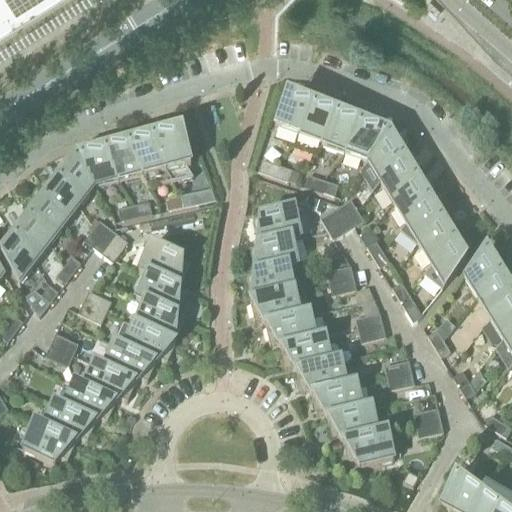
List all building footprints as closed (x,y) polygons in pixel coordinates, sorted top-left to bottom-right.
[(0,0),(0,26),(41,0),(0,0)] [(301,109),(296,107),(285,103),(274,136),(278,137),(271,146),(291,153),(320,115),(316,114),(304,104),(301,109)] [(314,160),(343,123),(339,122),(327,112),(324,117),(320,115),(291,153),(314,160)] [(344,159),(366,131),(362,130),(350,120),(347,124),(343,123),(314,160),(314,161),(322,152),(344,159)] [(367,167),(389,138),(385,137),(373,128),(370,132),(366,131),(344,159),(367,167)] [(192,173),(182,138),(166,141),(163,138),(153,144),(146,145),(166,178),(172,187),(192,182),(187,174),(192,173)] [(379,187),(402,159),(400,156),(403,151),(391,142),(389,138),(367,167),(379,187)] [(142,146),(139,142),(129,149),(122,151),(143,183),(148,192),(172,187),(166,178),(146,145),(142,146)] [(118,151),(116,148),(106,154),(98,156),(119,188),(142,183),(147,192),(148,192),(143,183),(122,151),(118,151)] [(95,156),(92,153),(82,159),(75,161),(95,194),(96,193),(119,188),(98,156),(95,156)] [(392,208),(414,180),(412,177),(416,172),(404,163),(402,159),(379,187),(392,208)] [(80,213),(95,194),(75,161),(70,166),(60,173),(62,177),(60,180),(80,213)] [(272,183),(276,170),(261,165),(257,177),(272,183)] [(276,170),(272,183),(287,188),(291,175),(276,170)] [(65,232),(80,213),(60,180),(56,186),(45,192),(47,196),(45,199),(65,232)] [(405,229),(427,201),(425,197),(429,193),(417,183),(414,180),(392,208),(405,229)] [(318,198),(322,186),(307,181),(303,193),(318,198)] [(322,186),(318,198),(333,203),(337,191),(322,186)] [(180,201),(183,213),(198,210),(196,197),(180,201)] [(51,251),(65,232),(45,199),(41,205),(30,212),(32,215),(30,218),(51,251)] [(303,199),(301,206),(310,209),(312,201),(303,199)] [(183,213),(180,201),(165,204),(168,216),(183,213)] [(417,249),(440,221),(438,218),(441,214),(429,204),(427,201),(405,229),(417,249)] [(314,203),(311,213),(320,216),(323,206),(314,203)] [(347,222),(356,216),(350,205),(340,212),(347,222)] [(133,211),(136,223),(151,220),(148,208),(133,211)] [(136,223),(133,211),(118,214),(120,227),(136,223)] [(354,233),(347,222),(340,212),(330,218),(343,239),(354,233)] [(285,216),(252,224),(258,252),(249,254),(249,255),(300,242),(293,214),(285,216)] [(347,222),(354,233),(363,227),(356,216),(347,222)] [(151,237),(195,227),(193,217),(149,227),(151,237)] [(36,271),(51,251),(30,218),(26,224),(15,231),(18,235),(15,238),(36,271)] [(343,239),(330,218),(319,224),(322,228),(326,235),(332,246),(343,239)] [(430,270),(452,242),(450,239),(454,234),(442,225),(440,221),(417,249),(430,270)] [(91,236),(100,243),(108,233),(99,226),(91,236)] [(108,233),(100,243),(92,253),(102,261),(118,241),(108,233)] [(100,243),(91,236),(84,246),(92,253),(100,243)] [(0,260),(20,291),(36,271),(15,238),(11,243),(0,250),(3,254),(0,257),(0,260)] [(118,241),(102,261),(112,268),(127,248),(118,241)] [(246,283),(297,270),(291,245),(300,243),(300,242),(249,255),(255,279),(246,282),(246,283)] [(452,242),(430,270),(423,279),(441,294),(466,263),(463,259),(467,255),(454,245),(452,242)] [(372,263),(382,257),(375,247),(366,253),(372,263)] [(138,276),(185,298),(186,297),(177,293),(189,268),(180,264),(179,265),(150,251),(138,276)] [(477,304),(499,276),(497,272),(501,268),(488,258),(486,254),(464,282),(477,304)] [(382,257),(372,263),(379,274),(388,268),(382,257)] [(62,271),(72,279),(80,269),(70,261),(62,271)] [(297,270),(246,283),(252,307),(250,308),(249,309),(250,310),(294,298),(288,273),(297,271),(297,270)] [(72,279),(62,271),(55,281),(65,289),(72,279)] [(328,290),(353,284),(350,272),(325,278),(328,290)] [(135,304),(183,326),(183,325),(175,321),(185,298),(138,276),(138,277),(146,281),(135,304)] [(489,325),(511,296),(510,293),(511,290),(511,287),(501,279),(499,276),(477,304),(489,325)] [(353,284),(328,290),(331,302),(356,296),(353,284)] [(398,305),(407,299),(401,288),(391,294),(398,305)] [(40,300),(50,308),(58,298),(47,290),(40,300)] [(502,345),(511,332),(511,296),(489,325),(502,345)] [(83,308),(106,319),(111,308),(88,297),(83,308)] [(294,298),(250,310),(254,327),(263,325),(265,332),(309,322),(309,321),(300,323),(294,298)] [(407,299),(398,305),(404,315),(414,310),(407,299)] [(133,332),(174,352),(174,351),(174,350),(172,349),(183,326),(135,304),(144,308),(133,332)] [(106,319),(83,308),(77,320),(100,330),(106,319)] [(358,337),(382,331),(379,319),(354,325),(358,337)] [(5,330),(15,338),(22,328),(12,320),(5,330)] [(315,346),(309,322),(265,332),(269,349),(269,351),(279,349),(280,356),(325,345),(325,344),(315,346)] [(113,351),(154,371),(158,363),(167,367),(174,352),(133,332),(124,328),(113,351)] [(15,338),(5,330),(0,336),(0,342),(7,348),(15,338)] [(382,331),(358,337),(361,349),(385,343),(382,331)] [(507,375),(511,369),(511,332),(502,345),(494,355),(507,375)] [(433,352),(443,347),(436,336),(427,342),(433,352)] [(50,351),(72,362),(78,350),(55,339),(50,351)] [(325,345),(280,356),(285,374),(294,372),(296,379),(340,368),(331,370),(325,345)] [(443,347),(433,352),(440,363),(449,357),(443,347)] [(72,362),(50,351),(44,362),(67,373),(72,362)] [(93,371),(134,391),(138,383),(147,387),(154,371),(113,351),(102,375),(93,371)] [(387,384),(411,379),(408,367),(383,372),(387,384)] [(340,368),(296,379),(300,396),(309,394),(311,402),(356,392),(356,391),(346,393),(340,368)] [(73,391),(114,410),(118,403),(127,407),(134,391),(93,371),(82,394),(73,390),(73,391)] [(458,394),(468,388),(461,377),(452,383),(458,394)] [(411,379),(387,384),(390,397),(414,391),(411,379)] [(468,388),(458,394),(465,404),(475,399),(468,388)] [(53,411),(94,430),(98,422),(107,426),(114,410),(73,391),(62,414),(53,410),(53,411)] [(356,392),(311,402),(316,421),(325,419),(327,426),(371,415),(371,414),(362,416),(356,392)] [(33,430),(74,450),(78,442),(87,446),(94,430),(53,411),(42,434),(33,430)] [(495,413),(490,421),(484,431),(494,437),(500,428),(498,426),(503,418),(495,413)] [(415,432),(440,426),(437,414),(412,419),(415,432)] [(371,415),(327,426),(331,443),(340,441),(342,449),(387,438),(377,440),(371,415)] [(440,426),(415,432),(418,444),(442,438),(440,426)] [(500,428),(494,437),(505,444),(511,434),(500,428)] [(74,450),(33,430),(21,455),(54,470),(58,462),(67,466),(74,450)] [(387,438),(342,449),(347,468),(356,466),(358,473),(393,465),(387,438)] [(504,462),(509,453),(496,445),(490,453),(504,462)] [(23,461),(20,467),(36,475),(39,469),(23,461)] [(412,493),(418,483),(408,477),(402,487),(412,493)] [(444,511),(475,511),(486,493),(485,493),(482,499),(455,480),(439,509),(444,511)] [(486,493),(475,511),(500,511),(505,504),(486,493)]
